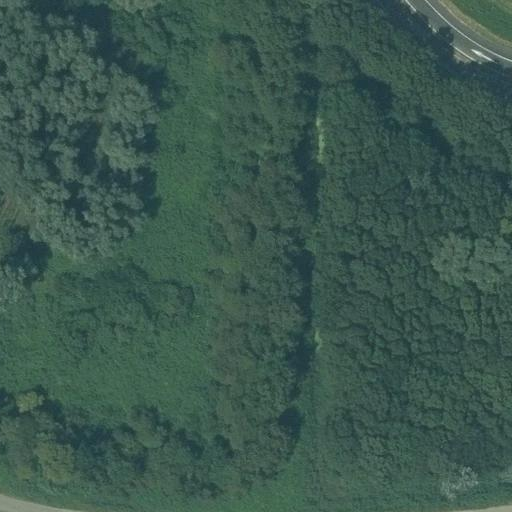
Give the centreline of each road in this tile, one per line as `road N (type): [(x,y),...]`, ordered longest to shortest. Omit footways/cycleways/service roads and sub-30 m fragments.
road 1 (motorway): [(379,0),(430,56),(511,96)]
road 2 (motorway): [(511,69),(440,33),(411,0)]
